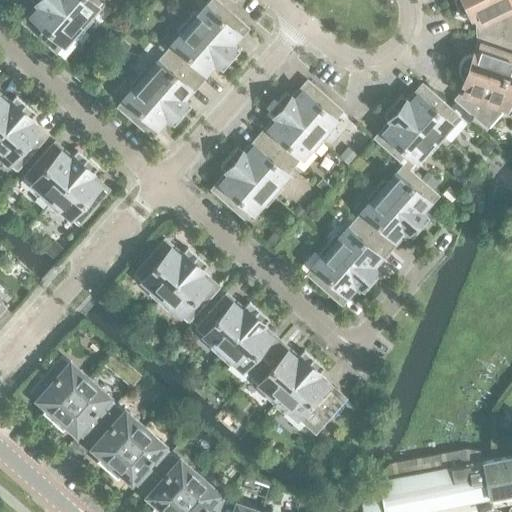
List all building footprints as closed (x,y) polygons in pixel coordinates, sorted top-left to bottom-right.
[(76,37),(84,28),(52,0),(32,0),(36,3),(35,3),(38,6),(23,23),(56,52),(72,34),(76,37)] [(52,0),(84,28),(92,19),(89,16),(102,0),(52,0)] [(194,11),(186,20),(230,59),(239,49),(234,45),(234,44),(231,42),(247,24),(219,0),(208,0),(197,14),(194,11)] [(479,22),(479,33),(511,30),(511,0),(465,0),(455,5),(457,7),(458,9),(460,11),(463,12),(465,13),(467,13),(470,13),(471,14),(474,13),(479,22)] [(165,50),(198,80),(213,63),(216,65),(222,69),(230,59),(186,20),(178,29),(181,32),(165,50)] [(460,61),(459,63),(511,81),(511,30),(479,33),(480,44),(477,53),(473,52),(473,53),(470,54),(468,54),(465,56),(463,57),(462,59),(460,61)] [(109,31),(101,41),(108,48),(117,38),(109,31)] [(121,39),(113,48),(120,54),(128,45),(121,39)] [(182,114),(183,113),(191,104),(185,100),(186,99),(183,96),(198,80),(165,50),(149,69),(145,65),(137,75),(182,114)] [(511,86),(511,81),(459,63),(459,66),(458,68),(459,71),(459,73),(460,76),(462,78),(464,79),(463,81),(467,82),(463,92),(456,100),(470,113),(473,115),(487,127),(505,106),(511,86)] [(80,65),(72,74),(80,81),(87,72),(80,65)] [(173,124),(182,114),(137,75),(129,84),(133,87),(116,105),(149,135),(164,118),(167,120),(168,119),(173,124)] [(277,100),(322,140),(330,131),(327,128),(343,109),(310,80),(294,97),(292,94),(291,95),(286,90),(277,100)] [(392,104),(437,144),(445,135),(441,132),(456,115),(459,118),(461,116),(450,106),(425,83),(409,101),(406,98),(406,99),(400,94),(392,104)] [(0,132),(25,103),(16,95),(11,100),(10,99),(8,102),(0,95),(0,132)] [(322,140),(277,100),(268,110),(274,115),(273,116),(276,118),(261,135),(294,164),(311,146),(314,149),(322,140)] [(470,113),(456,100),(455,100),(450,106),(461,116),(466,120),(468,121),(473,115),(470,113)] [(25,103),(0,132),(0,154),(17,169),(46,136),(29,121),(31,118),(31,117),(35,112),(25,103)] [(437,144),(392,104),(383,114),(388,119),(391,122),(376,138),(400,159),(413,171),(414,169),(411,166),(425,150),(429,153),(437,144)] [(237,145),(228,155),(273,195),(282,186),(278,183),(294,164),(261,135),(246,152),(243,149),(243,150),(237,145)] [(486,139),(481,143),(482,149),(486,153),(493,146),(486,139)] [(39,195),(47,203),(87,158),(77,149),(73,154),(72,154),(69,157),(52,141),(23,175),(42,191),(39,195)] [(345,147),(338,155),(347,164),(355,155),(345,147)] [(266,204),(273,195),(228,155),(220,165),(225,170),(225,171),(227,173),(212,190),(246,220),(262,201),(266,204)] [(87,158),(47,203),(57,211),(60,207),(78,224),(108,191),(90,175),(93,172),(92,172),(97,166),(87,158)] [(384,177),(375,187),(420,227),(429,217),(423,212),(424,211),(421,209),(436,192),(430,186),(421,178),(413,171),(400,159),(398,161),(402,164),(387,180),(384,177)] [(427,171),(421,178),(430,186),(436,179),(427,171)] [(321,177),(316,183),(324,190),(329,184),(321,177)] [(355,217),(388,247),(402,230),(405,232),(406,232),(411,236),(420,227),(375,187),(368,196),(371,199),(355,217)] [(294,209),(299,213),(303,209),(298,204),(294,209)] [(335,232),(327,242),(372,281),(380,272),(375,267),(376,266),(373,264),(388,247),(355,217),(338,236),(335,232)] [(272,234),(264,242),(270,248),(278,239),(272,234)] [(158,300),(197,255),(187,246),(183,251),(182,251),(179,254),(162,238),(133,272),(151,288),(148,292),(158,300)] [(54,242),(46,251),(56,260),(64,251),(54,242)] [(372,281),(327,242),(319,251),(322,254),(305,273),(339,302),(354,285),(357,287),(358,287),(363,291),(372,281)] [(207,263),(197,255),(158,300),(167,308),(170,304),(188,321),(218,288),(200,272),(203,269),(202,269),(207,263)] [(219,354),(259,309),(249,300),(244,306),(244,305),(241,308),(224,293),(194,326),(213,343),(210,346),(219,354)] [(231,359),(249,375),(279,342),(262,327),(265,324),(264,323),(269,318),(259,309),(219,354),(228,362),(231,359)] [(274,403),(314,357),(304,349),(299,354),(298,354),(296,356),(279,342),(249,375),(268,391),(265,395),(274,403)] [(114,351),(104,362),(131,385),(140,374),(114,351)] [(41,411),(52,420),(88,378),(60,354),(31,387),(48,402),(45,405),(46,406),(41,411)] [(324,366),(314,357),(274,403),(283,411),(286,407),(315,433),(344,399),(317,375),(320,372),(319,372),(324,366)] [(70,422),(86,436),(116,402),(88,378),(52,420),(62,429),(67,424),(68,424),(70,422)] [(96,459),(107,468),(143,427),(132,417),(116,402),(86,436),(103,450),(100,453),(101,454),(96,459)] [(125,470),(141,484),(171,451),(143,427),(107,468),(117,477),(122,472),(123,473),(125,470)] [(481,459),(479,452),(479,450),(463,446),(388,461),(364,483),(370,511),(412,511),(490,497),(490,496),(511,491),(511,455),(482,461),(482,459),(481,459)] [(151,508),(156,511),(165,511),(198,475),(171,451),(141,484),(158,499),(155,502),(156,502),(151,508)] [(198,475),(165,511),(218,511),(225,499),(198,475)] [(259,511),(260,511),(225,499),(218,511),(259,511)]
